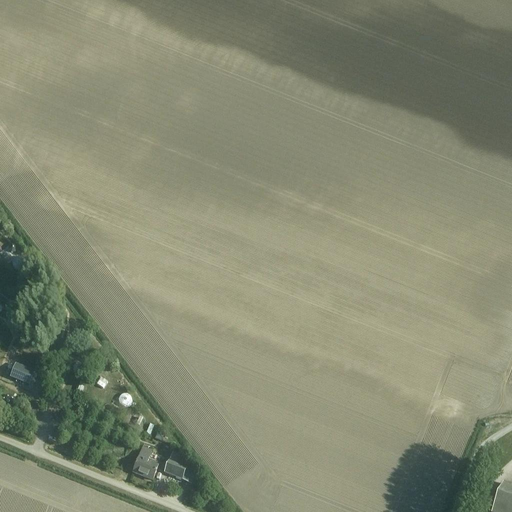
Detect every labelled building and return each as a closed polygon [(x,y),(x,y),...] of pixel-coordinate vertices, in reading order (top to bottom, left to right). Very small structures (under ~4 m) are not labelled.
[(14,254),(17,252),(17,249),(15,246),(11,246),(9,248),(9,252),(11,254),(14,254)] [(10,299),(1,319),(11,323),(19,303),(10,299)] [(29,387),(35,374),(16,366),(10,379),(29,387)] [(121,401),(120,393),(109,395),(110,402),(121,401)] [(152,482),(159,467),(148,462),(152,452),(143,449),(133,474),(152,482)] [(169,463),(164,474),(188,484),(191,485),(196,473),(197,471),(188,461),(173,454),(169,463)] [(511,511),(511,488),(503,484),(492,511),(511,511)]
